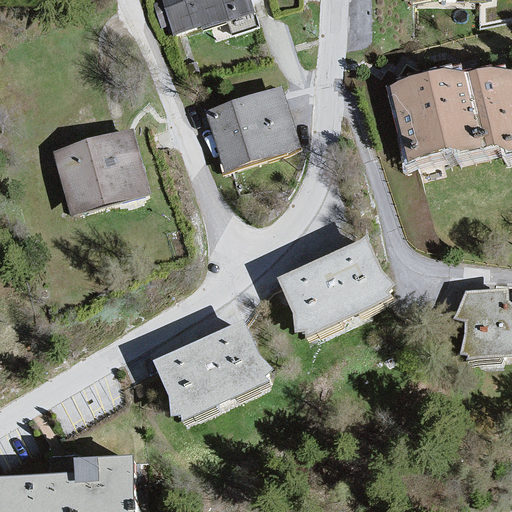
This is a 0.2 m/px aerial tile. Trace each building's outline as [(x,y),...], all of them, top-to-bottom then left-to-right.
[(254,0),(161,0),(172,40),(227,25),(235,41),(261,35),(261,22),(254,0)] [(494,0),(406,0),(407,14),(495,14),(494,0)] [(511,0),(494,0),(495,14),(496,29),(511,28),(511,0)] [(439,89),(396,96),(419,173),(507,160),(511,162),(511,84),(495,85),(475,88),(439,89)] [(289,96),(207,120),(226,183),(308,160),(289,96)] [(137,136),(55,158),(74,227),(156,205),(137,136)] [(375,250),(288,291),(306,328),(306,348),(320,352),(406,317),(410,303),(397,296),(375,250)] [(511,296),(471,300),(458,328),(477,334),(468,367),(480,373),(511,372),(511,296)] [(177,405),(181,434),(196,436),(280,400),(288,387),(271,371),(253,330),(161,369),(177,405)] [(148,511),(146,467),(84,470),(85,485),(1,489),(2,511),(148,511)]
